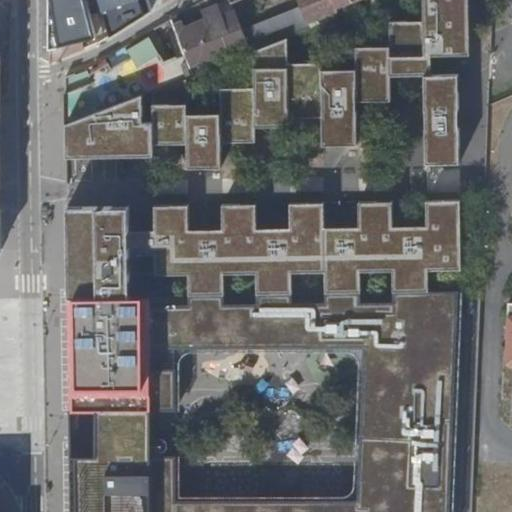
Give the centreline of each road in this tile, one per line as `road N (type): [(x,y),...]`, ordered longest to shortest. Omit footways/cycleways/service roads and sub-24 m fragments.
road 1 (residential): [(28,75),(36,462)]
road 2 (residential): [(181,0),(97,52),(28,75)]
